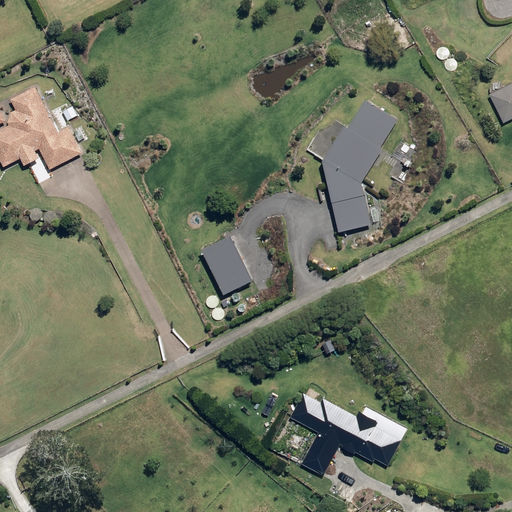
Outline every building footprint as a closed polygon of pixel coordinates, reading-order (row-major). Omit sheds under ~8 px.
[(511,84),(491,95),(505,123),(511,119),(511,84)] [(60,132),(37,87),(12,99),(17,110),(12,113),(9,122),(10,125),(0,130),(0,157),(5,167),(22,158),(26,166),(40,158),(37,151),(41,149),(51,169),(84,153),(70,127),(60,132)] [(400,120),(366,99),(349,128),(346,126),(345,126),(336,121),(334,123),(332,126),(329,128),(326,130),(323,131),(320,131),(307,150),(324,160),(341,232),(373,224),(363,183),(384,149),(382,148),(400,120)] [(73,107),(64,111),(69,121),(78,116),(73,107)] [(232,235),(203,249),(225,295),(255,280),(232,235)] [(216,293),(205,299),(218,323),(229,316),(216,293)] [(332,340),(324,343),(328,353),(337,350),(332,340)] [(304,393),(292,417),(320,432),(303,463),(325,476),(342,444),(344,445),(342,447),(356,454),(357,452),(375,462),(376,459),(389,466),(409,429),(366,405),(362,412),(360,411),(357,416),(324,398),(322,402),(304,393)]
